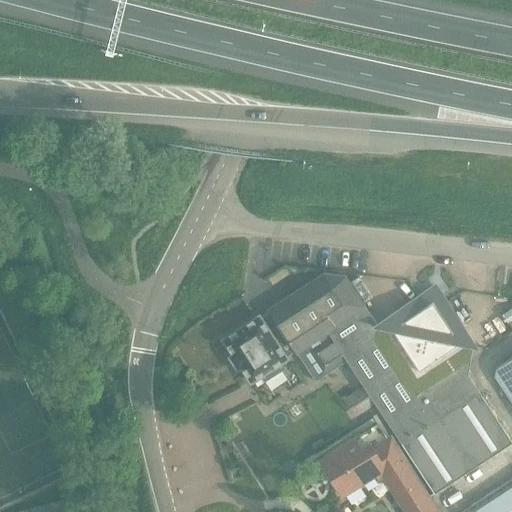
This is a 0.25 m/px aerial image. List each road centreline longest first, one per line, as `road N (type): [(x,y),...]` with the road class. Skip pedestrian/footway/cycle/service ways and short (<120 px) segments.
road 1 (unclassified): [(166,511),(139,392),(141,350),(152,310),(303,0)]
road 2 (motorway): [(0,102),(511,132)]
road 3 (motorway): [(44,0),(511,106)]
road 4 (motorway): [(511,44),(296,0)]
